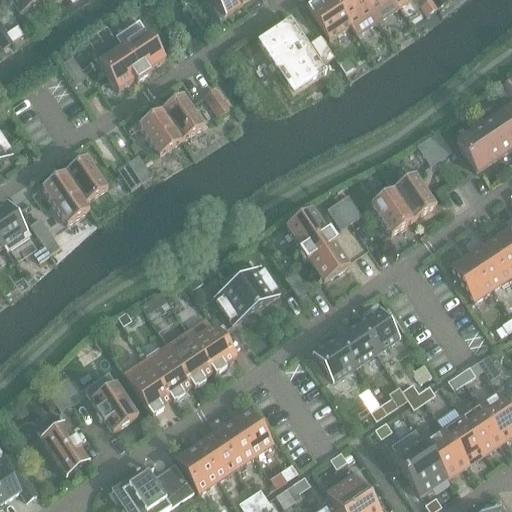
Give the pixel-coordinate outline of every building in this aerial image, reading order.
[(43,1),(42,0),(8,0),(19,17),(43,1)] [(256,0),(205,0),(203,1),(219,25),(256,0)] [(350,30),(329,0),(328,0),(320,6),(318,3),(306,10),(308,13),(308,14),(328,44),(350,30)] [(378,27),(359,0),(329,0),(350,30),(357,41),(378,27)] [(398,13),(390,0),(359,0),(378,27),(398,13)] [(390,0),(398,13),(416,1),(415,0),(390,0)] [(447,6),(443,0),(426,0),(429,5),(418,12),(424,21),(447,6)] [(325,77),(290,23),(288,24),(291,28),(282,35),(281,33),(261,46),(280,75),(279,76),(287,88),(289,87),(294,94),(322,75),(324,78),(325,77)] [(165,64),(139,25),(115,40),(143,83),(150,78),(148,75),(165,64)] [(0,49),(2,53),(13,45),(7,37),(0,26),(0,49)] [(23,38),(17,29),(7,37),(13,45),(23,38)] [(143,83),(115,40),(114,41),(121,51),(98,66),(117,95),(134,84),(136,87),(143,83)] [(334,61),(327,51),(320,40),(310,47),(324,68),(334,61)] [(86,82),(72,61),(62,68),(75,89),(86,82)] [(355,71),(349,62),(338,69),(344,79),(345,78),(355,71)] [(511,106),(511,83),(511,82),(500,90),(511,106)] [(228,114),(214,94),(204,101),(217,121),(228,114)] [(204,131),(183,99),(160,114),(181,146),(204,131)] [(0,121),(8,116),(2,107),(0,108),(0,121)] [(181,146),(160,114),(137,129),(158,161),(181,146)] [(511,152),(511,123),(505,114),(480,130),(500,161),(511,152)] [(500,161),(480,130),(456,146),(476,177),(500,161)] [(438,136),(427,143),(441,164),(451,157),(438,136)] [(0,167),(13,159),(0,139),(0,167)] [(430,171),(441,164),(427,143),(416,150),(430,171)] [(152,181),(138,160),(127,167),(141,188),(152,181)] [(107,193),(86,161),(63,176),(84,208),(107,193)] [(141,188),(127,167),(117,174),(130,195),(141,188)] [(84,208),(63,176),(41,191),(66,230),(89,215),(84,208)] [(436,210),(415,178),(392,193),(413,225),(436,210)] [(413,225),(392,193),(369,208),(390,240),(413,225)] [(347,200),(337,207),(351,227),(361,220),(347,200)] [(28,241),(5,206),(0,210),(0,246),(4,252),(6,256),(28,241)] [(340,235),(351,227),(337,207),(326,214),(340,235)] [(311,242),(324,234),(311,214),(285,231),(300,253),(298,254),(306,266),(308,265),(310,267),(322,259),(311,242)] [(60,253),(40,223),(29,230),(43,251),(49,260),(60,253)] [(511,280),(511,245),(504,233),(486,245),(510,282),(511,280)] [(348,270),(333,248),(336,246),(328,235),(326,236),(324,234),(311,242),(322,259),(310,267),(323,287),(348,270)] [(510,282),(486,245),(468,257),(492,294),(510,282)] [(49,260),(43,251),(32,258),(38,267),(49,260)] [(492,294),(468,257),(449,270),(474,306),(492,294)] [(279,299),(260,270),(249,278),(245,271),(232,279),(256,315),(279,299)] [(309,295),(295,274),(284,281),(298,302),(309,295)] [(256,315),(232,279),(219,288),(224,295),(213,302),(232,331),(256,315)] [(198,281),(188,287),(192,294),(202,288),(198,281)] [(160,297),(150,304),(155,313),(166,306),(160,297)] [(398,344),(378,314),(356,328),(376,359),(398,344)] [(235,361),(215,331),(211,333),(205,323),(186,335),(213,376),(215,379),(226,371),(224,368),(235,361)] [(511,335),(511,323),(502,330),(507,338),(511,335)] [(376,359),(356,328),(335,342),(355,373),(376,359)] [(213,376),(186,335),(165,349),(192,390),(194,393),(205,385),(203,382),(213,376)] [(355,373),(335,342),(313,357),(333,387),(355,373)] [(192,390),(165,349),(144,363),(171,404),(173,407),(185,399),(183,396),(192,390)] [(501,380),(487,360),(477,367),(490,387),(501,380)] [(171,404),(144,363),(123,378),(152,421),(163,413),(161,410),(171,404)] [(468,386),(475,381),(469,372),(457,380),(463,389),(468,386)] [(137,421),(108,377),(84,393),(98,414),(95,416),(103,428),(105,426),(113,437),(137,421)] [(453,396),(463,389),(457,380),(447,386),(453,396)] [(67,382),(57,389),(71,409),(81,402),(67,382)] [(57,389),(46,396),(60,416),(71,409),(57,389)] [(412,389),(401,396),(407,405),(418,398),(412,389)] [(429,391),(418,398),(424,407),(435,400),(432,396),(429,391)] [(511,439),(511,420),(497,397),(477,410),(501,446),(511,439)] [(418,398),(407,405),(407,406),(410,411),(413,415),(424,407),(418,398)] [(391,403),(380,410),(386,419),(397,412),(391,403)] [(380,410),(369,417),(376,427),(386,419),(380,410)] [(501,446),(477,410),(459,422),(483,458),(501,446)] [(272,449),(248,413),(229,425),(253,462),(272,449)] [(89,466),(60,422),(36,437),(65,482),(89,466)] [(483,458),(459,422),(441,434),(465,470),(483,458)] [(253,462),(229,425),(211,437),(235,474),(253,462)] [(391,437),(385,427),(374,435),(380,444),(391,437)] [(465,470),(441,434),(423,446),(432,459),(448,482),(465,470)] [(432,459),(423,446),(416,435),(387,454),(403,478),(432,459)] [(235,474),(211,437),(193,449),(217,486),(235,474)] [(217,486),(193,449),(174,461),(199,498),(217,486)] [(346,467),(340,458),(329,465),(335,474),(346,467)] [(36,500),(9,459),(0,465),(0,467),(4,473),(3,474),(3,473),(0,475),(0,509),(19,497),(18,497),(20,496),(26,506),(36,500)] [(448,482),(432,459),(403,478),(419,502),(448,482)] [(171,511),(193,497),(174,469),(151,485),(147,478),(120,496),(130,511),(171,511)] [(297,479),(291,469),(280,477),(286,486),(297,479)] [(354,511),(370,502),(353,478),(325,497),(332,508),(335,511),(354,511)] [(300,484),(293,489),(299,498),(306,493),(300,484)] [(293,489),(285,494),(294,507),(301,502),(299,498),(293,489)] [(260,494),(252,499),(258,508),(266,503),(264,500),(260,494)] [(252,499),(238,508),(240,511),(252,511),(255,510),(258,508),(252,499)] [(376,511),(370,502),(354,511),(376,511)] [(258,508),(255,510),(256,511),(271,511),(267,505),(266,503),(258,508)] [(440,511),(441,511),(435,503),(424,510),(425,511),(440,511)]
